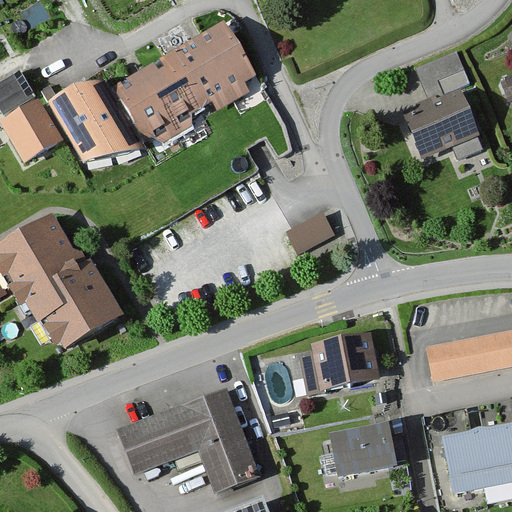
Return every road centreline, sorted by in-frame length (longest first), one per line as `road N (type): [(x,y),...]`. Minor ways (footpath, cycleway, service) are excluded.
road 1 (unclassified): [(33,414),(387,287)]
road 2 (residential): [(454,35),(350,79),(330,115),(331,166)]
road 3 (residential): [(331,166),(306,143),(238,0)]
road 4 (residential): [(211,0),(56,84)]
road 5 (residential): [(425,399),(416,336),(511,319)]
road 6 (residential): [(331,166),(387,287)]
road 7 (unclassified): [(387,287),(511,268)]
road 8 (residential): [(430,511),(410,403),(425,399)]
road 9 (residential): [(104,511),(33,414)]
